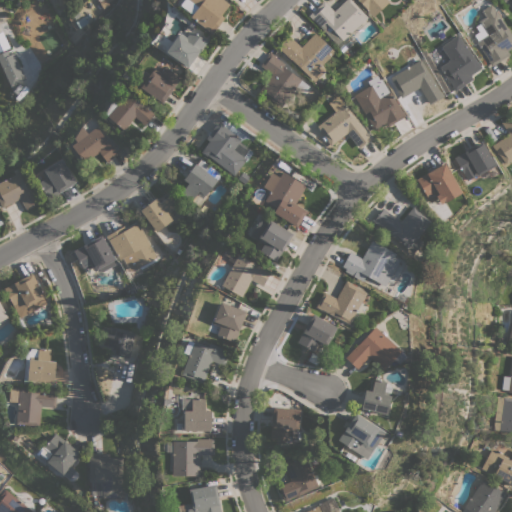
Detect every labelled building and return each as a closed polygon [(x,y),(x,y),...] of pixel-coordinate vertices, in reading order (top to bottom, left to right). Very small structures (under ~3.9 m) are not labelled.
[(111,0),(107,2),(109,5),(103,8),(99,2),(102,0),(111,0)] [(223,0),(229,4),(220,15),(224,18),(212,33),(208,30),(208,31),(190,17),(192,15),(179,5),(183,0),(223,0)] [(324,0),(334,11),(345,0),(352,0),(353,1),(353,2),(367,17),(350,33),(356,39),(343,51),(313,19),(312,19),(308,15),(324,0)] [(385,0),(387,2),(373,15),(358,0),(385,0)] [(491,66),(488,61),(489,61),(477,41),(483,37),(479,31),(483,28),(479,21),(485,17),(481,10),(491,4),(508,31),(510,30),(511,33),(511,46),(507,50),(510,54),(491,66)] [(177,35),(178,35),(180,33),(186,37),(191,30),(202,38),(203,37),(207,40),(187,68),(165,52),(177,35)] [(334,51),(321,66),(325,70),(314,82),(277,47),(288,35),(301,47),(314,32),(334,51)] [(477,62),(478,62),(482,67),(470,75),(473,79),(455,91),(451,86),(452,86),(439,67),(442,65),(434,55),(442,49),(441,46),(458,34),(477,62)] [(0,37),(4,36),(9,46),(0,50),(0,37)] [(23,81),(13,50),(0,54),(0,65),(7,86),(23,81)] [(309,86),(304,92),(296,86),(281,107),(259,91),(271,74),(260,66),(270,51),(273,53),(272,54),(286,65),(284,67),(301,79),(300,80),(309,86)] [(415,53),(419,59),(420,58),(443,96),(429,104),(419,87),(404,96),(395,82),(396,81),(393,75),(401,71),(399,68),(406,63),(404,60),(415,53)] [(158,75),(165,66),(181,77),(162,103),(133,82),(142,70),(149,75),(152,70),(158,75)] [(370,124),(371,124),(353,95),(370,85),(367,82),(377,76),(379,79),(381,78),(389,92),(390,92),(402,111),(403,111),(405,115),(387,127),(385,123),(373,130),(370,124)] [(119,102),(127,92),(154,114),(144,125),(134,116),(123,130),(114,122),(112,124),(107,120),(109,118),(107,116),(107,115),(105,113),(113,97),(119,102)] [(335,112),(328,103),(337,96),(344,105),(345,104),(368,134),(369,133),(373,138),(359,149),(347,133),(330,145),(326,140),(325,141),(322,137),(324,135),(317,126),(335,112)] [(511,159),(505,164),(492,145),(508,133),(500,122),(511,113),(511,159)] [(219,121),(224,124),(223,125),(241,139),(239,141),(250,149),(243,157),(246,159),(234,175),(201,151),(209,141),(205,138),(219,121)] [(87,133),(96,126),(117,154),(106,162),(99,152),(84,163),(71,145),(76,142),(74,138),(81,126),(87,133)] [(453,157),(481,141),(495,165),(477,175),(467,180),(453,157)] [(75,182),(74,183),(75,183),(49,199),(41,187),(38,183),(45,178),(42,172),(44,171),(43,170),(61,159),(75,182)] [(195,163),(217,180),(205,196),(204,195),(203,196),(205,198),(199,206),(181,193),(188,183),(183,179),(195,163)] [(458,187),(456,187),(459,192),(444,200),(442,196),(440,197),(440,196),(437,198),(435,194),(434,195),(433,192),(426,196),(419,184),(418,184),(415,179),(444,163),(458,187)] [(0,182),(22,170),(40,203),(26,210),(20,198),(2,208),(0,204),(0,182)] [(272,172),(279,177),(282,171),(306,186),(296,200),(303,204),(301,207),(307,211),(296,227),(289,223),(290,223),(273,212),(276,208),(264,200),(270,191),(263,186),(272,172)] [(140,210),(156,198),(160,203),(170,195),(173,200),(177,206),(170,211),(174,217),(172,219),(156,232),(140,210)] [(400,222),(413,206),(418,210),(417,211),(430,222),(417,238),(422,242),(413,253),(378,224),(378,225),(371,220),(382,207),(400,222)] [(259,251),(263,244),(250,235),(263,215),(293,234),(275,261),(259,251)] [(157,257),(138,268),(138,267),(130,271),(122,258),(119,260),(109,240),(108,241),(105,236),(124,226),(126,229),(138,222),(157,257)] [(98,268),(96,269),(96,268),(93,270),(90,264),(82,268),(73,251),(101,235),(114,259),(113,260),(115,264),(103,271),(100,271),(98,268)] [(384,286),(378,282),(366,275),(362,281),(344,271),(346,268),(342,266),(350,252),(361,258),(371,240),(395,253),(393,257),(399,260),(384,286)] [(238,254),(266,270),(266,269),(270,272),(262,286),(250,279),(241,296),(234,292),(233,295),(228,293),(230,290),(220,285),(238,254)] [(45,297),(43,298),(46,304),(20,318),(4,288),(32,273),(45,297)] [(324,291),(336,298),(346,280),(351,283),(351,284),(366,292),(349,324),(335,316),(335,317),(321,309),(321,310),(315,307),(324,291)] [(246,312),(233,342),(216,335),(219,326),(212,324),(213,321),(212,321),(220,301),(246,312)] [(337,327),(326,345),(325,345),(324,348),(318,344),(314,351),(297,342),(312,313),(337,327)] [(129,358),(109,354),(110,348),(98,345),(101,332),(109,334),(111,326),(135,332),(129,358)] [(406,356),(398,364),(393,359),(383,370),(368,356),(356,369),(344,357),(358,343),(358,344),(374,326),(406,356)] [(202,383),(181,374),(188,355),(182,352),(188,339),(193,342),(194,341),(207,346),(209,343),(229,351),(224,366),(211,361),(202,383)] [(50,349),(49,361),(55,361),(53,382),(27,380),(29,356),(37,357),(38,348),(50,349)] [(511,391),(508,391),(508,390),(502,389),(503,375),(510,376),(511,356),(511,391)] [(360,408),(364,389),(370,391),(373,379),(386,381),(383,391),(391,393),(385,414),(360,408)] [(40,406),(39,425),(16,424),(17,402),(9,401),(10,387),(56,391),(55,407),(40,406)] [(175,429),(175,422),(180,422),(181,394),(185,394),(185,399),(191,399),(191,397),(204,398),(204,410),(210,410),(210,430),(175,429)] [(511,432),(493,430),(497,396),(511,398),(511,432)] [(300,409),(298,429),(296,429),(296,430),(300,431),(299,441),(294,440),(293,444),(288,443),(289,440),(270,438),(272,407),(273,407),(273,406),(300,409)] [(337,439),(355,413),(384,431),(366,459),(337,439)] [(80,453),(69,466),(75,471),(69,478),(39,453),(42,449),(40,448),(43,445),(44,446),(54,434),(53,433),(54,432),(80,453)] [(172,441),(196,441),(196,438),(207,438),(213,438),(213,454),(199,454),(199,475),(172,475),(172,441)] [(492,447),(495,449),(499,442),(511,448),(511,484),(481,468),(492,447)] [(102,498),(102,496),(91,496),(90,482),(89,482),(88,453),(109,453),(109,457),(123,457),(123,462),(122,462),(122,497),(102,498)] [(284,501),(277,486),(290,480),(282,463),(303,453),(318,486),(284,501)] [(494,511),(495,511),(471,511),(464,507),(483,478),(506,494),(494,511)] [(178,511),(177,505),(191,503),(188,489),(215,484),(220,511),(178,511)] [(32,511),(31,511),(0,511),(0,495),(5,489),(32,511)] [(301,511),(337,511),(332,499),(301,511)]
